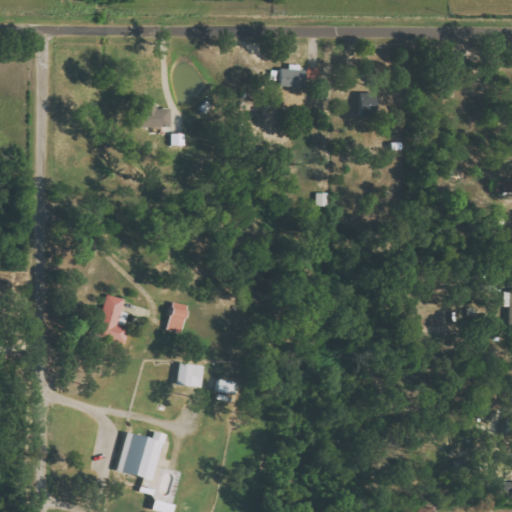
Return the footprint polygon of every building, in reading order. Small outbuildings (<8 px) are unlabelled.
[(279,69),(278,86),(303,88),(304,71),(298,71),(298,65),(287,65),(287,69),(279,69)] [(307,82),(320,81),(319,67),(307,68),(307,82)] [(169,127),(169,109),(155,110),(155,104),(143,105),(143,110),(134,110),(134,127),(169,127)] [(124,344),(128,326),(117,324),(123,298),(104,294),(95,337),(124,344)] [(165,329),(180,332),(186,305),(170,301),(165,329)] [(200,387),(203,365),(177,362),(175,384),(200,387)] [(163,433),(153,431),(151,438),(124,431),(115,471),(152,480),(163,433)] [(166,511),(170,511),(172,503),(152,500),(151,509),(166,511)]
